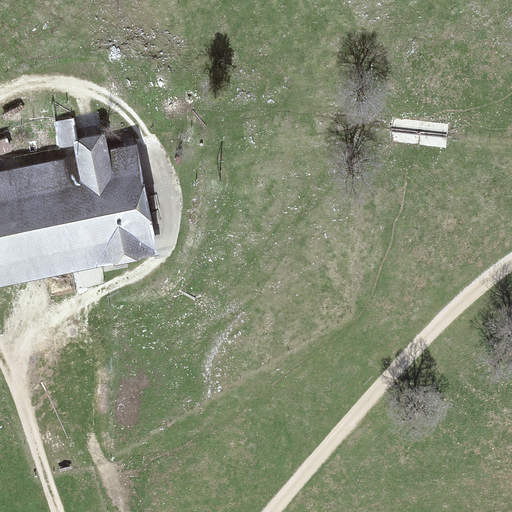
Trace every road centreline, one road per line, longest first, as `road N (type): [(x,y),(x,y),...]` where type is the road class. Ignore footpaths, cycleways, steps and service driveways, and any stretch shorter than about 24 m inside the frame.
road 1 (track): [(0,103),(39,85),(91,91),(143,130),(170,174),(171,245),(145,277),(81,304),(27,342)]
road 2 (track): [(511,271),(372,403),(276,511)]
road 3 (track): [(27,342),(20,400),(59,511)]
